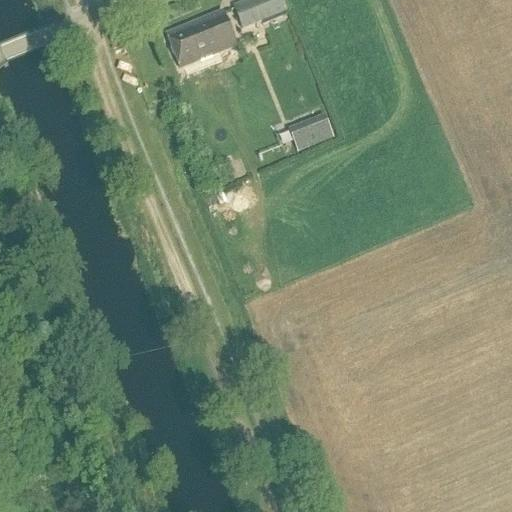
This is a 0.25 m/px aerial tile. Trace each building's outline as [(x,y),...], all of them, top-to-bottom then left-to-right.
[(241,31),(286,13),(280,0),(251,0),(232,8),(241,31)] [(305,16),(282,23),(288,43),(311,36),(305,16)] [(200,65),(235,52),(223,20),(168,41),(179,70),(199,63),(200,65)] [(323,120),(287,135),(296,158),(332,143),(323,120)] [(296,374),(308,371),(303,354),(291,357),(296,374)]
